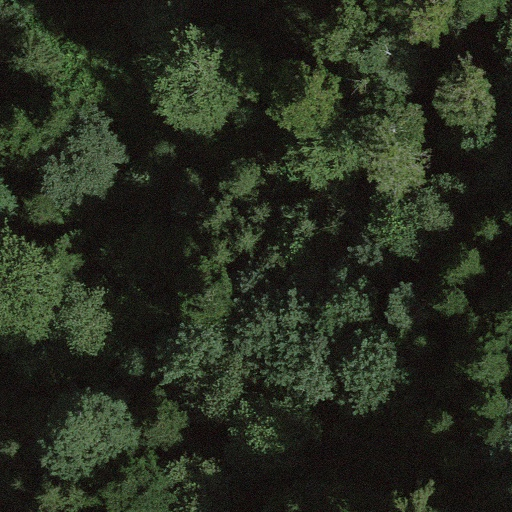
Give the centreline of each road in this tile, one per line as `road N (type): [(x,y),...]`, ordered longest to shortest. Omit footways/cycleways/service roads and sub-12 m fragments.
road 1 (track): [(247,511),(511,159)]
road 2 (track): [(182,0),(0,217)]
